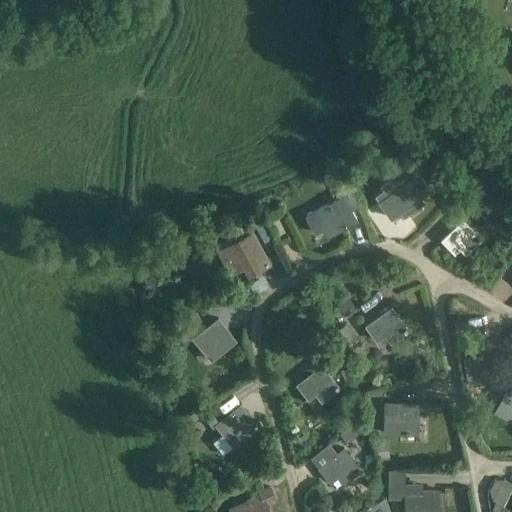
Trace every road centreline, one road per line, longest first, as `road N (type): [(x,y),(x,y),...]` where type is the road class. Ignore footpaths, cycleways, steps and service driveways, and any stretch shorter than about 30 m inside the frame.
road 1 (residential): [(297,511),(251,334),(256,310),(271,291),(367,247),(399,252),(429,274)]
road 2 (residential): [(511,184),(392,53),(391,0)]
road 3 (residential): [(475,473),(429,274)]
